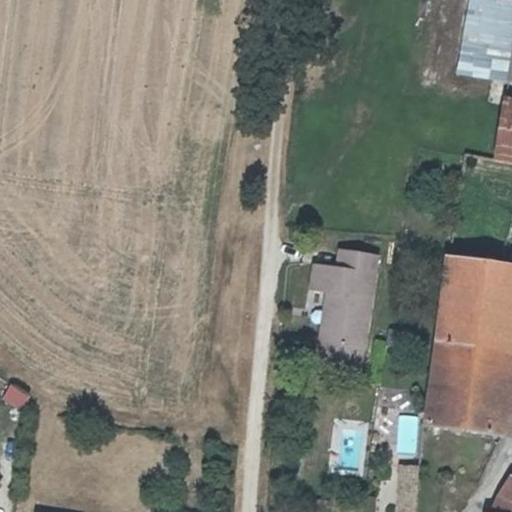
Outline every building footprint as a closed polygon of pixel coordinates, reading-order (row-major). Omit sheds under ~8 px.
[(511,77),(511,0),(487,0),(475,80),(511,85),(511,77)] [(511,111),(506,110),(498,160),(511,161),(511,111)] [(323,322),(318,361),(361,367),(376,260),(341,255),(338,271),(314,268),(310,291),(327,293),(325,310),(333,311),(331,323),(323,322)] [(435,344),(510,355),(511,334),(511,266),(448,256),(438,323),(436,336),(435,344)] [(427,408),(424,426),(502,435),(510,355),(435,344),(432,369),(431,373),(431,377),(427,408)] [(0,397),(0,398),(21,410),(29,395),(8,383),(0,397)] [(412,454),(416,417),(399,415),(395,452),(412,454)] [(404,470),(400,511),(416,511),(417,507),(418,485),(419,483),(420,472),(404,470)] [(511,477),(502,495),(511,496),(511,477)] [(511,511),(511,496),(502,495),(493,511),(511,511)] [(318,500),(316,510),(326,511),(328,511),(329,502),(318,500)]
